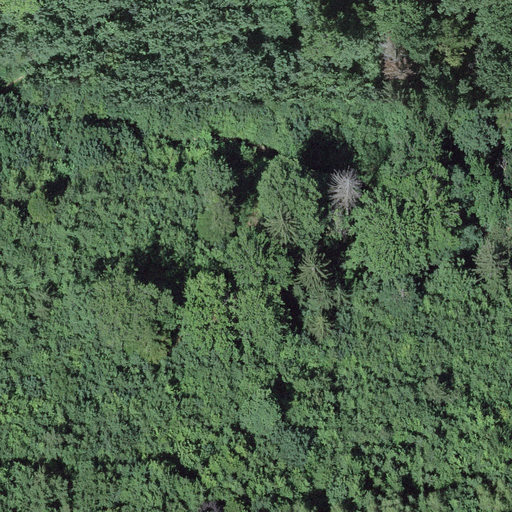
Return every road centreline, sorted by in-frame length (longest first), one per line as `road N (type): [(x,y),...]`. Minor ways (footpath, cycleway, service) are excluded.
road 1 (track): [(511,237),(290,158),(88,134),(25,115),(12,87),(29,67),(135,0)]
road 2 (track): [(0,388),(194,366),(511,378)]
